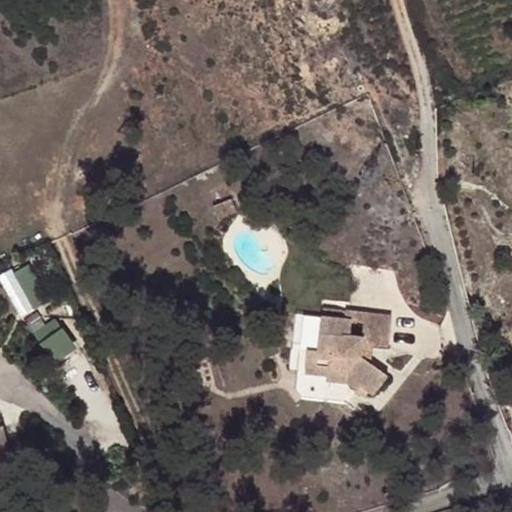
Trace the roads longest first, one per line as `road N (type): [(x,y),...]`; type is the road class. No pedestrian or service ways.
road 1 (track): [(130,0),(134,32),(74,136),(61,238),(184,511)]
road 2 (residential): [(503,483),(504,455),(453,265),(425,194),(428,125),(400,0)]
